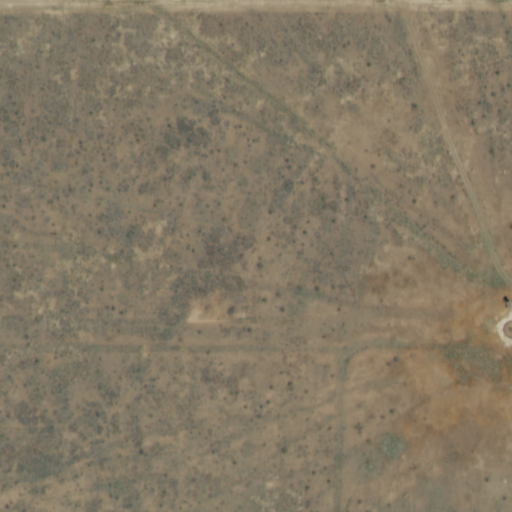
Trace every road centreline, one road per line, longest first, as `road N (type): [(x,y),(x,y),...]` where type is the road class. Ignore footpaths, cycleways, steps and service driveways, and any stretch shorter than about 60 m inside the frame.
road 1 (track): [(435,220),(328,179),(105,0)]
road 2 (track): [(511,352),(466,287),(435,220),(387,0)]
